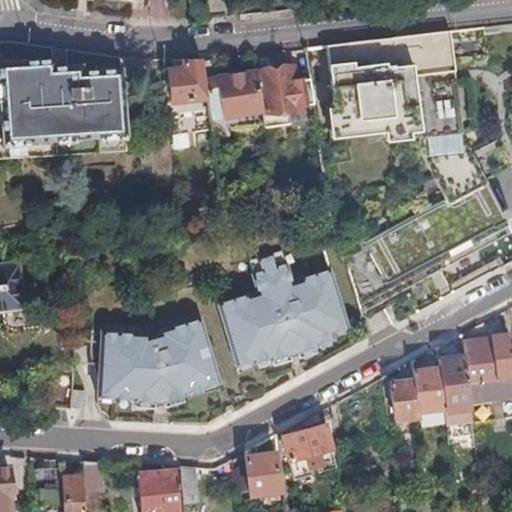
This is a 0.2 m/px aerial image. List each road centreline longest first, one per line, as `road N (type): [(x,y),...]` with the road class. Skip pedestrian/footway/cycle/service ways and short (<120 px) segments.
road 1 (residential): [(0,434),(217,442),(511,285)]
road 2 (residential): [(511,7),(187,44),(1,27)]
